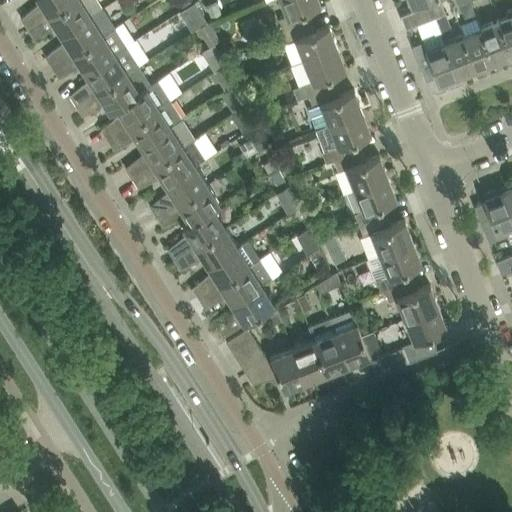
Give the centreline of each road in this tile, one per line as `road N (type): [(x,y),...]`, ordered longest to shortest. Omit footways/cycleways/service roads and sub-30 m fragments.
road 1 (residential): [(259,447),(0,38)]
road 2 (secondary): [(263,511),(144,320),(100,278),(0,119)]
road 3 (secondary): [(0,317),(121,511)]
road 4 (residential): [(429,169),(364,0)]
road 5 (residential): [(493,334),(429,169)]
